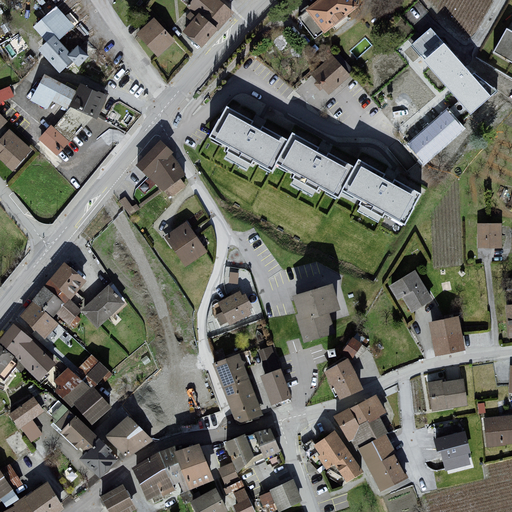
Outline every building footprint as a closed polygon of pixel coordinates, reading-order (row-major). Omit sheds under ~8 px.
[(212,0),(189,0),(182,8),(191,14),(215,31),(230,15),(212,0)] [(354,0),(318,0),(307,9),(326,33),(359,6),(354,0)] [(191,14),(177,31),(200,49),(215,31),(191,14)] [(149,19),(132,32),(143,48),(154,57),(171,42),(149,19)] [(490,96),(430,28),(410,45),(471,113),(490,96)] [(511,35),(501,30),(490,53),(511,65),(511,35)] [(50,37),(35,51),(56,74),(68,58),(50,37)] [(338,56),(313,75),(328,94),(353,75),(338,56)] [(40,75),(27,101),(43,111),(53,103),(64,110),(73,92),(40,75)] [(107,95),(76,83),(68,108),(95,119),(107,95)] [(255,122),(227,106),(209,138),(229,149),(227,152),(252,165),(254,162),(271,171),(275,164),(288,140),(262,126),(261,130),(253,125),(255,122)] [(91,120),(68,108),(51,129),(68,143),(91,120)] [(448,111),(412,143),(426,159),(462,126),(448,111)] [(49,127),(35,140),(55,157),(68,143),(51,129),(49,127)] [(5,130),(0,136),(0,165),(10,174),(30,152),(5,130)] [(321,148),(293,132),(288,140),(275,164),(295,175),(294,178),(318,192),(320,188),(338,198),(341,191),(355,167),(329,153),(327,156),(319,152),(321,148)] [(154,141),(131,167),(148,178),(160,190),(182,174),(170,155),(154,141)] [(387,175),(359,160),(355,167),(341,191),(361,202),(359,205),(384,219),(386,215),(404,225),(421,194),(395,180),(393,183),(385,179),(387,175)] [(185,220),(166,233),(166,246),(182,270),(204,253),(185,220)] [(499,224),(474,224),(474,249),(498,250),(499,224)] [(59,263),(14,318),(40,339),(52,326),(50,321),(54,316),(65,327),(76,313),(67,302),(81,282),(59,263)] [(416,269),(389,285),(397,300),(401,298),(411,314),(435,300),(416,269)] [(228,270),(227,287),(238,288),(239,271),(228,270)] [(105,286),(78,311),(93,329),(120,305),(105,286)] [(334,286),(290,298),(302,342),(335,333),(330,313),(340,310),(334,286)] [(236,293),(215,303),(225,327),(248,313),(236,293)] [(511,304),(501,305),(503,339),(511,338),(511,304)] [(459,317),(429,323),(436,356),(466,350),(459,317)] [(9,324),(0,334),(0,383),(15,363),(34,381),(50,363),(9,324)] [(353,357),(367,338),(357,330),(343,349),(353,357)] [(280,370),(271,347),(259,352),(268,374),(280,370)] [(239,355),(212,364),(238,422),(264,414),(239,355)] [(89,356),(71,374),(93,387),(111,377),(89,356)] [(348,360),(324,372),(338,400),(362,388),(348,360)] [(291,397),(280,370),(268,374),(261,377),(272,404),(291,397)] [(461,379),(425,382),(431,410),(464,406),(461,379)] [(144,381),(118,408),(136,421),(148,411),(151,414),(170,399),(144,381)] [(93,387),(74,404),(93,425),(110,407),(93,387)] [(372,394),(329,415),(348,440),(376,492),(404,478),(374,417),(383,413),(372,394)] [(29,398),(5,414),(15,430),(40,410),(29,398)] [(216,410),(203,414),(206,427),(219,423),(216,410)] [(177,412),(142,422),(151,440),(185,432),(177,412)] [(511,415),(480,419),(485,448),(511,443),(511,415)] [(99,439),(76,417),(61,433),(78,449),(81,446),(87,452),(99,439)] [(129,418),(107,437),(128,457),(151,440),(139,428),(129,418)] [(281,450),(271,428),(255,433),(265,458),(281,450)] [(472,453),(466,432),(435,440),(438,452),(440,452),(445,470),(471,464),(468,454),(472,453)] [(335,433),(316,445),(322,455),(320,456),(328,468),(336,463),(347,480),(360,472),(335,433)] [(246,436),(225,445),(238,473),(256,459),(246,436)] [(112,451),(99,439),(87,452),(81,458),(101,475),(115,459),(109,454),(112,451)] [(200,446),(174,454),(188,489),(213,480),(200,446)] [(171,448),(160,452),(166,468),(173,485),(180,482),(183,491),(188,489),(174,454),(171,448)] [(166,468),(160,452),(133,468),(146,496),(160,488),(163,496),(175,490),(173,485),(166,468)] [(232,463),(219,468),(225,484),(239,478),(232,463)] [(9,465),(0,468),(0,477),(10,492),(21,485),(9,465)] [(0,477),(0,500),(10,492),(0,477)] [(293,481),(271,491),(280,511),(302,501),(293,481)] [(53,511),(59,509),(41,482),(15,501),(24,511),(53,511)] [(119,485),(96,496),(104,511),(127,511),(133,509),(119,485)] [(254,511),(244,489),(235,493),(240,504),(234,506),(237,511),(254,511)] [(216,490),(192,503),(197,511),(225,511),(228,511),(216,490)] [(24,511),(15,501),(2,511),(24,511)]
